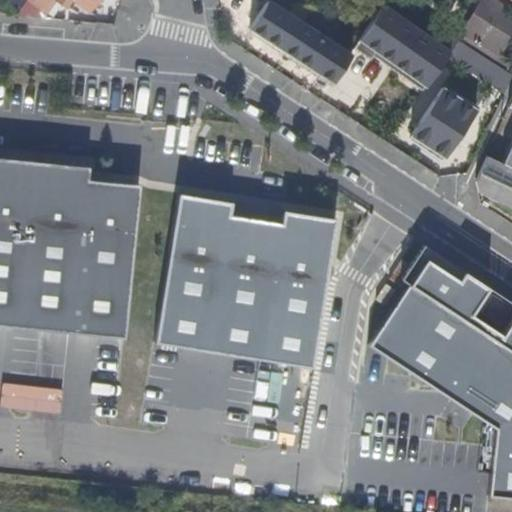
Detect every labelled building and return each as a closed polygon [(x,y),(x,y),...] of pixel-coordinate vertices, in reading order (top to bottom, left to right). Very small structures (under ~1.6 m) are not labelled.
[(26,0),(21,8),(21,13),(45,16),(56,0),(61,0),(68,4),(70,0),(80,0),(92,7),(97,0),(26,0)] [(282,6),(272,0),(268,0),(252,26),(265,34),(267,31),(301,52),(298,56),(322,71),(337,48),(279,11),(282,6)] [(470,18),(462,30),(482,43),(479,47),(492,55),(495,51),(499,53),(511,33),(511,10),(496,0),(482,0),(477,9),(471,6),(465,15),(470,18)] [(383,4),(354,46),(372,59),(378,50),(427,84),(450,51),(383,4)] [(458,37),(469,45),(478,50),(479,47),(482,43),(462,30),(458,37)] [(442,86),(411,133),(447,156),(477,109),(442,86)] [(0,329),(127,342),(144,183),(90,178),(91,164),(0,154),(0,329)] [(511,204),(511,165),(504,162),(488,154),(476,181),(478,188),(511,204)] [(328,215),(175,190),(151,336),(304,361),(328,215)] [(429,260),(369,344),(496,430),(490,493),(511,496),(511,303),(467,274),(462,282),(429,260)] [(0,408),(59,412),(61,387),(0,383),(0,386),(0,408)]
